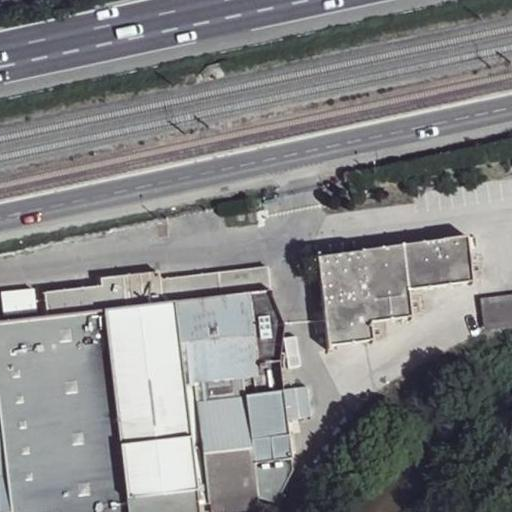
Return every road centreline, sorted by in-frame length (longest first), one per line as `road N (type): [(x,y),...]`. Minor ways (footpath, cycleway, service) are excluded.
road 1 (tertiary): [(511,113),(0,223)]
road 2 (motorway): [(0,54),(248,0)]
